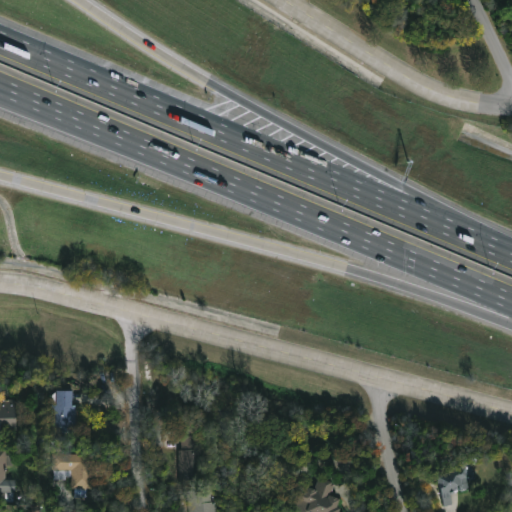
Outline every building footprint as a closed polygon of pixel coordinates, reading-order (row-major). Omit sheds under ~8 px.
[(73,388),(73,403),(77,403),(77,438),(52,438),(52,398),(53,398),(53,393),(57,389),(58,388),(73,388)] [(18,433),(0,433),(0,397),(16,397),(18,433)] [(201,433),(202,447),(208,447),(210,481),(183,483),(181,449),(184,449),(183,435),(201,433)] [(0,447),(7,447),(7,452),(13,452),(13,464),(6,464),(6,490),(0,489),(0,447)] [(93,452),(91,487),(72,486),(73,476),(66,476),(66,468),(53,468),(53,451),(93,452)] [(454,503),(444,505),(436,474),(466,466),(470,489),(451,493),(454,503)] [(338,483),(334,494),(343,497),(340,505),(344,507),(342,510),(347,511),(319,511),(312,509),(311,511),(296,511),(302,498),(300,497),(303,490),(307,491),(309,484),(317,487),(321,476),(338,483)] [(217,486),(219,502),(227,501),(227,511),(192,511),(190,489),(217,486)]
